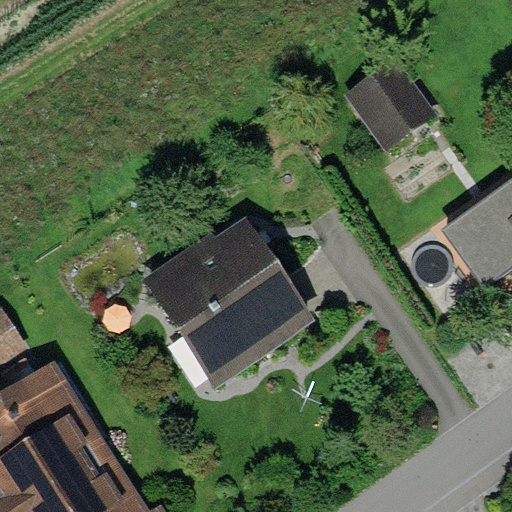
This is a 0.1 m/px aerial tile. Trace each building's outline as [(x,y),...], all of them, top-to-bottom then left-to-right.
[(395,63),(342,102),(381,156),(434,117),(395,63)] [(511,222),(501,230),(511,244),(511,222)] [(241,223),(141,287),(211,397),(311,334),(241,223)] [(1,315),(0,316),(0,378),(30,359),(1,315)] [(47,372),(0,400),(0,511),(133,511),(131,508),(124,511),(101,511),(50,428),(73,414),(47,372)]
